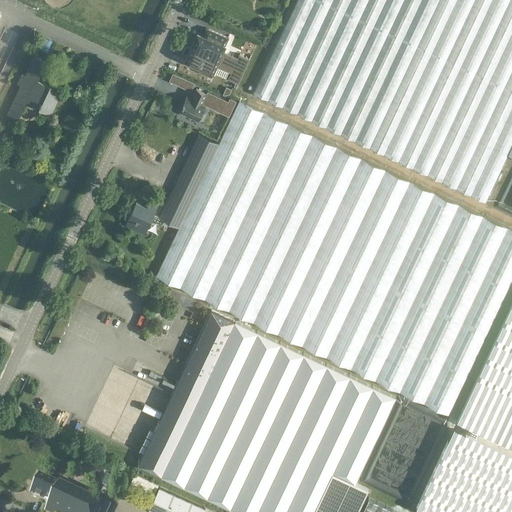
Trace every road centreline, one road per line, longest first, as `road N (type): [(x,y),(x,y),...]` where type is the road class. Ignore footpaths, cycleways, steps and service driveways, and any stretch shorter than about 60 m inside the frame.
road 1 (tertiary): [(0,396),(183,0)]
road 2 (unknown): [(511,284),(448,418)]
